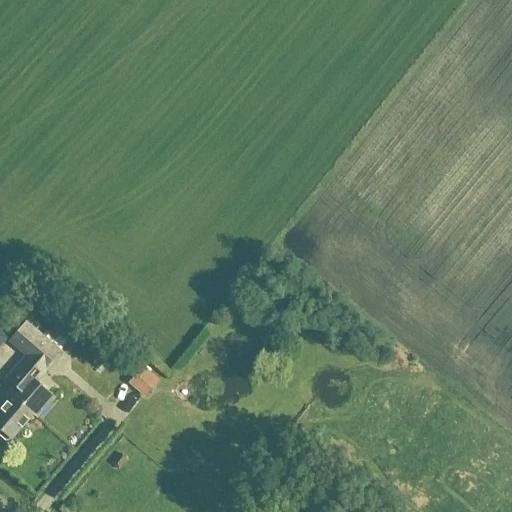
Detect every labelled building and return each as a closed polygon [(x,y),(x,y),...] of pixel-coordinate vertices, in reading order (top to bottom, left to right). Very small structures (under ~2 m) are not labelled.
[(34,413),(33,413),(38,417),(55,397),(35,380),(60,351),(26,322),(11,340),(28,355),(7,379),(15,385),(14,387),(30,401),(26,406),(34,413)] [(83,385),(82,393),(90,394),(94,366),(66,363),(63,383),(83,385)] [(158,382),(142,368),(129,383),(145,397),(158,382)] [(10,439),(11,437),(12,438),(33,413),(34,413),(26,406),(30,401),(14,387),(0,403),(0,428),(2,430),(1,432),(0,434),(7,440),(10,439)] [(5,450),(14,466),(30,457),(21,441),(5,450)]
